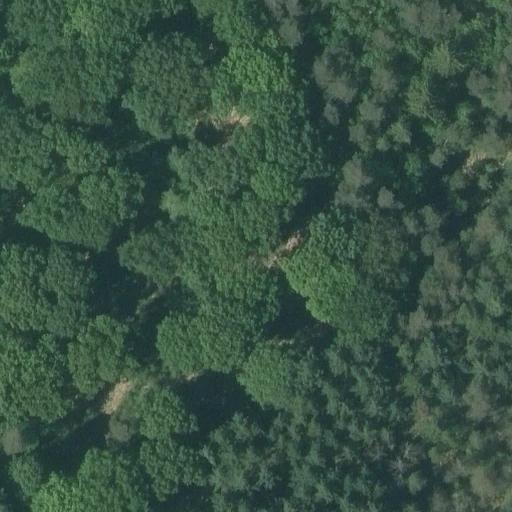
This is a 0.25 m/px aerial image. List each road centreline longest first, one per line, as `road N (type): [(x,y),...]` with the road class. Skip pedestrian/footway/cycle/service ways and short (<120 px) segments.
road 1 (track): [(239,0),(439,498)]
road 2 (track): [(0,255),(10,201),(77,66),(142,0)]
